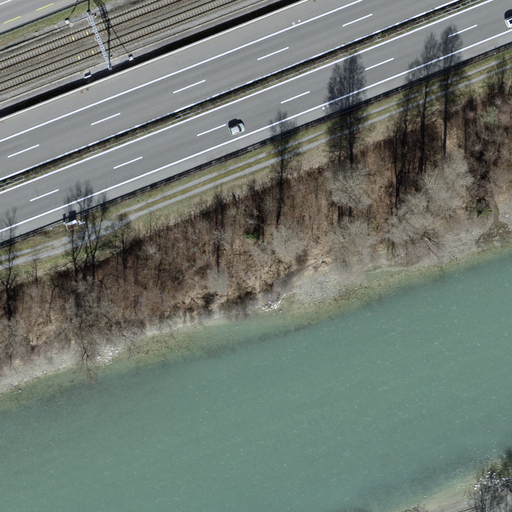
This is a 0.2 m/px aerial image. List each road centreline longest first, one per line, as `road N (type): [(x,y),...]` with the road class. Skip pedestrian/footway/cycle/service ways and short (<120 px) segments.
road 1 (track): [(0,262),(80,237),(511,59)]
road 2 (motorway): [(0,212),(511,10)]
road 3 (motorway): [(405,0),(0,158)]
